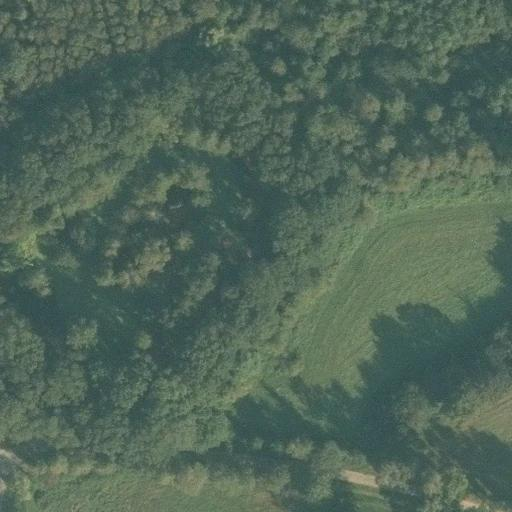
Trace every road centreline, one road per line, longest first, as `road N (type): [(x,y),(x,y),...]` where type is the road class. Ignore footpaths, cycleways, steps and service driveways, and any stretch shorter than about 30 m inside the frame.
road 1 (unclassified): [(484,511),(239,459),(59,441),(0,463)]
road 2 (track): [(363,480),(511,388)]
